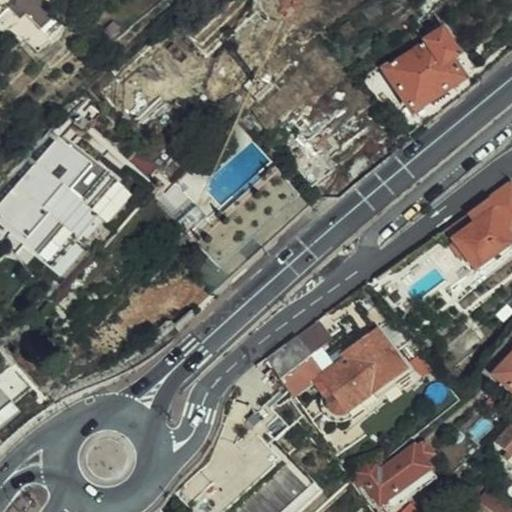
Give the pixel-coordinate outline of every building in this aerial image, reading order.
[(433,32),(377,68),(407,112),(457,80),(445,61),(450,57),(433,32)] [(79,107),(71,100),(65,107),(72,114),(79,107)] [(85,199),(107,174),(48,121),(0,174),(0,208),(42,246),(64,222),(58,216),(78,194),(85,199)] [(186,193),(167,209),(209,254),(289,180),(262,151),(198,206),(186,193)] [(511,183),(470,213),(479,225),(458,240),(461,246),(457,249),(464,261),(470,257),(485,276),(511,255),(511,237),(510,234),(511,232),(511,183)] [(64,279),(33,305),(36,307),(43,316),(45,319),(75,292),(71,286),(81,277),(71,264),(60,274),(64,279)] [(43,316),(36,307),(30,312),(37,321),(43,316)] [(310,324),(292,339),(301,351),(303,351),(332,330),(321,316),(310,324)] [(292,339),(265,361),(289,397),(309,382),(319,395),(327,396),(325,403),(325,407),(329,411),(334,413),(340,412),(347,409),(356,402),(400,369),(401,368),(369,327),(334,352),(339,359),(320,373),(303,351),(301,351),(292,339)] [(491,368),(484,376),(500,393),(508,386),(511,389),(511,388),(511,332),(483,360),(491,368)] [(428,364),(416,349),(404,359),(417,373),(428,364)] [(495,441),(491,445),(496,449),(509,463),(511,459),(511,407),(509,405),(483,431),(495,441)] [(299,426),(292,415),(268,438),(277,448),(299,426)] [(352,459),(338,468),(346,480),(355,475),(368,492),(419,460),(415,453),(424,447),(415,433),(406,440),(405,438),(374,459),(371,455),(364,459),(363,457),(352,459)] [(212,511),(282,511),(308,487),(287,465),(286,464),(274,475),(263,463),(212,511)] [(397,511),(407,503),(397,494),(378,511),(397,511)] [(370,498),(362,503),(369,511),(376,507),(370,498)] [(485,511),(483,510),(469,498),(456,511),(485,511)] [(511,511),(511,503),(509,502),(500,511),(511,511)]
